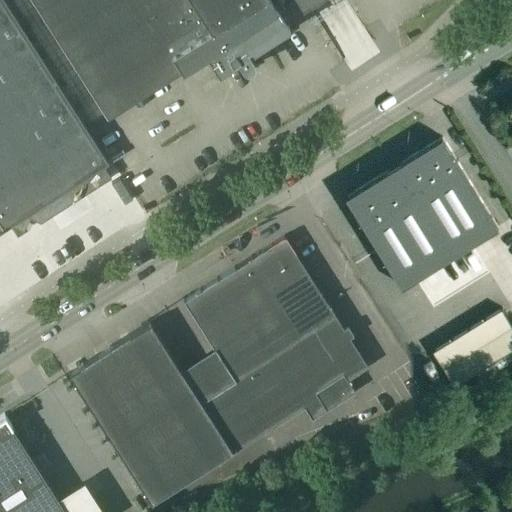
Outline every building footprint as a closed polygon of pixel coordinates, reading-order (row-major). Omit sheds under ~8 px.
[(0,0),(0,227),(25,212),(37,217),(39,218),(40,218),(41,216),(41,215),(40,213),(36,205),(100,164),(108,176),(111,175),(103,162),(107,159),(47,65),(5,0),(0,0)] [(33,0),(76,65),(107,115),(111,113),(128,102),(131,100),(165,79),(186,65),(203,54),(207,52),(215,64),(219,70),(227,65),(238,58),(242,64),(243,65),(244,66),(245,66),(246,67),(247,67),(249,67),(250,66),(251,66),(252,65),(253,64),(254,63),(254,62),(254,60),(254,59),(254,57),(253,56),(255,55),(256,54),(264,49),(261,46),(260,44),(289,25),(286,20),(288,18),(303,9),(305,7),(309,5),(316,0),(33,0)] [(411,156),(467,246),(499,226),(443,136),(411,156)] [(379,176),(435,266),(467,246),(411,156),(379,176)] [(435,266),(379,176),(347,196),(403,285),(435,266)] [(234,267),(284,346),(335,314),(285,235),(234,267)] [(367,364),(335,314),(284,346),(234,267),(185,298),(184,298),(234,377),(200,399),(149,320),(148,321),(148,322),(127,335),(69,372),(127,463),(150,499),(230,448),(232,450),(304,404),(312,416),(355,389),(347,377),(367,364)] [(511,323),(503,309),(434,351),(456,385),(511,349),(511,323)] [(0,416),(0,511),(100,511),(82,482),(58,497),(57,496),(33,458),(4,414),(0,416)]
